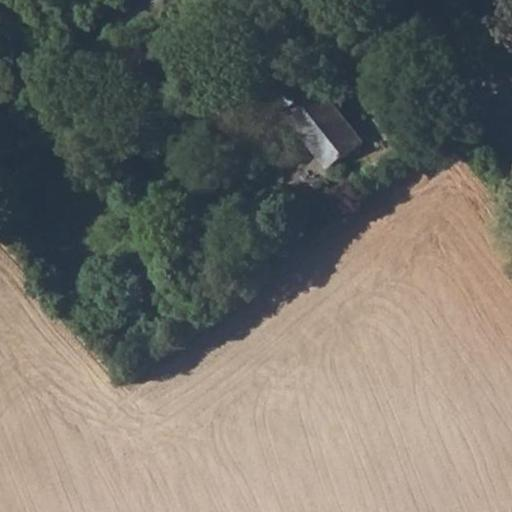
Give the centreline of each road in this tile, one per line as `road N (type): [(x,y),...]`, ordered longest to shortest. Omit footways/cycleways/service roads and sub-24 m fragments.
road 1 (tertiary): [(413,0),(511,135)]
road 2 (track): [(0,87),(36,40),(88,0)]
